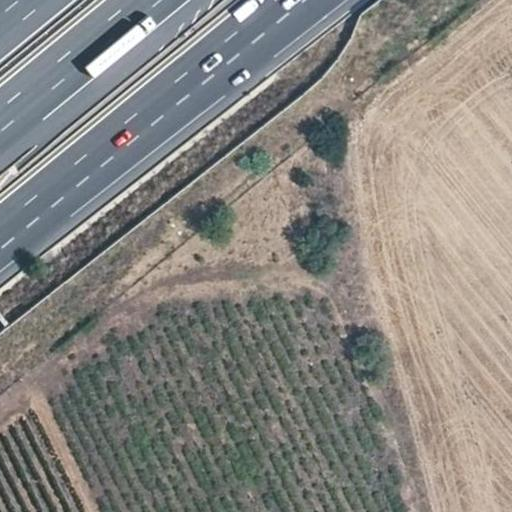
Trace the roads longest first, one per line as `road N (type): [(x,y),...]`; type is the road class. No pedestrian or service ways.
road 1 (motorway): [(0,237),(291,0)]
road 2 (motorway): [(0,120),(145,0)]
